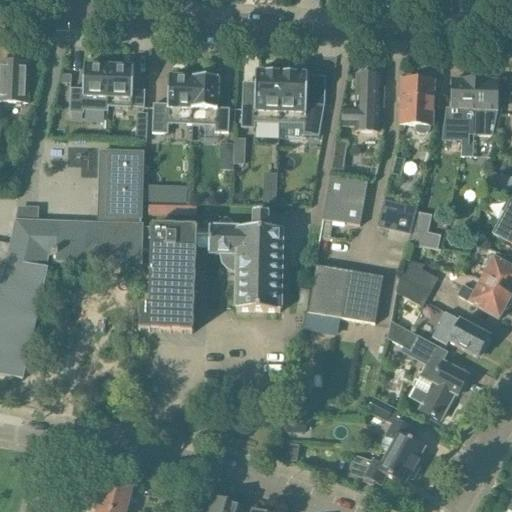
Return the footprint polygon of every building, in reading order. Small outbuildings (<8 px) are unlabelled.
[(0,64),(0,115),(29,116),(30,65),(0,64)] [(107,113),(109,68),(84,67),(83,91),(71,91),(70,115),(83,115),(84,113),(107,113)] [(107,113),(108,114),(108,109),(144,110),(145,93),(133,92),(134,69),(109,68),(107,113)] [(282,75),(256,74),(255,89),(254,107),(242,106),(241,130),(255,130),(255,124),(280,125),(282,75)] [(319,139),(324,107),(307,106),(308,76),(282,75),(280,125),(304,126),(304,138),(319,139)] [(60,86),(71,87),(71,78),(62,77),(60,86)] [(385,90),(380,90),(380,79),(358,78),(357,112),(342,112),(341,132),(357,133),(357,138),(377,138),(378,123),(384,123),(385,90)] [(168,107),(154,106),(152,135),(168,136),(168,126),(193,127),(193,80),(169,79),(168,107)] [(215,134),(228,135),(229,111),(218,111),(219,81),(193,80),(193,127),(215,128),(215,134)] [(406,80),(406,82),(402,82),(400,127),(433,129),(435,84),(431,83),(431,81),(406,80)] [(474,160),(475,138),(477,83),(453,82),(452,112),(463,113),(461,160),(474,160)] [(499,84),(477,83),(475,138),(492,138),(498,114),(499,84)] [(137,127),(148,128),(148,117),(138,117),(137,127)] [(244,166),(245,141),(235,141),(234,166),(244,166)] [(234,146),(220,146),(220,159),(234,159),(234,146)] [(142,227),(141,227),(143,155),(101,154),(99,226),(38,224),(38,213),(37,213),(37,214),(18,213),(11,248),(0,245),(0,288),(1,289),(0,294),(0,376),(23,381),(48,272),(41,270),(42,262),(49,258),(57,258),(57,266),(142,269),(142,227)] [(492,173),(488,187),(497,190),(502,176),(492,173)] [(330,179),(323,223),(324,223),(321,239),(330,241),(333,225),(360,230),(368,186),(330,179)] [(410,234),(414,219),(416,211),(383,203),(377,230),(410,237),(410,234)] [(236,312),(281,314),(282,233),(267,232),(268,215),(253,214),(253,231),(209,229),(209,233),(208,253),(208,255),(221,256),(223,265),(228,271),(237,274),(236,312)] [(197,229),(151,227),(148,308),(140,307),(139,334),(194,335),(197,253),(208,253),(209,233),(197,233),(197,229)] [(421,251),(436,254),(439,241),(426,238),(410,234),(410,237),(407,250),(420,252),(421,251)] [(482,283),(511,299),(511,270),(491,259),(485,270),(488,272),(482,283)] [(405,260),(401,277),(430,294),(435,285),(437,281),(420,272),(424,266),(405,260)] [(381,279),(316,267),(308,313),(373,325),(381,279)] [(430,294),(401,277),(398,292),(423,306),(430,294)] [(476,295),(472,292),(463,287),(457,298),(500,322),(511,299),(482,283),(476,295)] [(298,306),(308,308),(310,292),(300,290),(298,306)] [(445,329),(439,339),(479,361),(490,340),(460,323),(454,334),(445,329)] [(409,352),(417,337),(391,324),(387,340),(409,352)] [(432,385),(434,386),(420,412),(440,423),(454,397),(458,399),(469,378),(433,359),(422,379),(432,385)] [(386,421),(392,410),(373,400),(370,413),(386,421)] [(380,450),(388,454),(415,468),(419,471),(426,459),(421,456),(425,449),(407,440),(413,430),(401,423),(405,416),(392,410),(386,421),(384,424),(392,428),(380,450)] [(287,434),(306,435),(306,423),(287,422),(287,434)] [(296,465),(299,447),(284,445),(281,463),(296,465)] [(419,471),(415,468),(388,454),(382,465),(374,461),(372,464),(354,458),(347,480),(372,488),(374,484),(382,488),(387,478),(405,488),(408,481),(413,483),(419,471)] [(103,484),(97,509),(108,511),(127,511),(133,492),(103,484)] [(240,511),(241,509),(213,500),(209,511),(240,511)]
